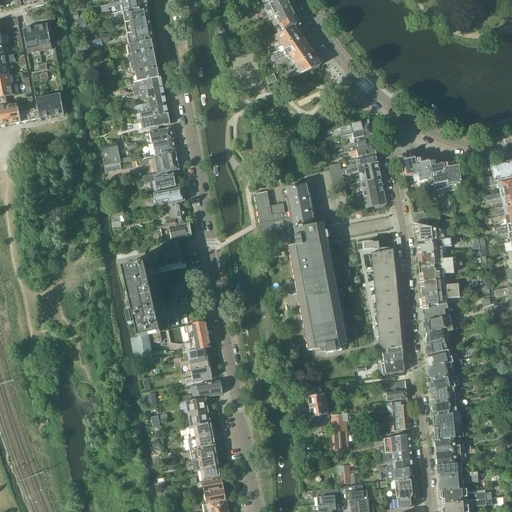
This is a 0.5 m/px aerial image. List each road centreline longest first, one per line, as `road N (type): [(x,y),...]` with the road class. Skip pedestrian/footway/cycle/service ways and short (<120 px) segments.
road 1 (residential): [(259,511),(161,0)]
road 2 (residential): [(428,511),(389,161),(402,121)]
road 3 (residential): [(402,121),(304,0)]
